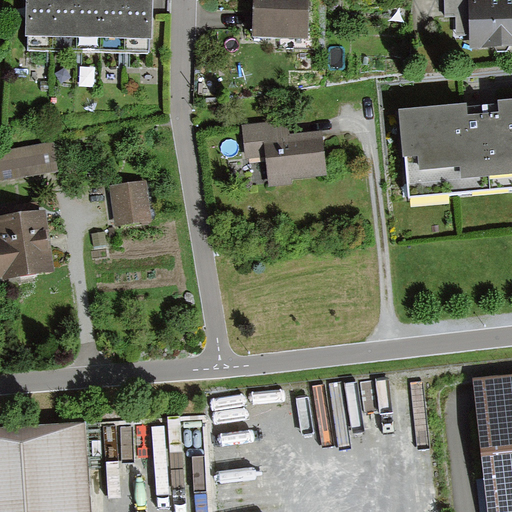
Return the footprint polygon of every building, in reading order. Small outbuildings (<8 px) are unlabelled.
[(23,0),(22,48),(47,48),(47,0),(23,0)] [(47,0),(47,48),(71,49),(72,0),(47,0)] [(72,0),(71,49),(96,49),(96,0),(72,0)] [(96,0),(96,49),(120,50),(121,0),(96,0)] [(121,0),(120,50),(145,50),(145,0),(121,0)] [(251,0),(251,37),(306,38),(306,0),(251,0)] [(472,35),(471,0),(441,0),(442,17),(455,17),(455,36),(472,35)] [(511,0),(471,0),(472,35),(472,46),(511,45),(511,0)] [(511,102),(399,113),(407,199),(511,189),(511,102)] [(280,122),(241,126),(244,157),(263,155),(266,182),(321,177),(317,133),(282,136),(280,122)] [(0,178),(52,170),(48,145),(0,152),(0,178)] [(142,183),(109,185),(112,224),(145,221),(142,183)] [(39,211),(0,215),(0,274),(46,268),(39,211)] [(511,511),(511,376),(473,381),(481,454),(487,511),(511,511)] [(314,501),(305,398),(234,405),(244,508),(314,501)] [(0,429),(0,511),(92,511),(86,424),(0,429)]
